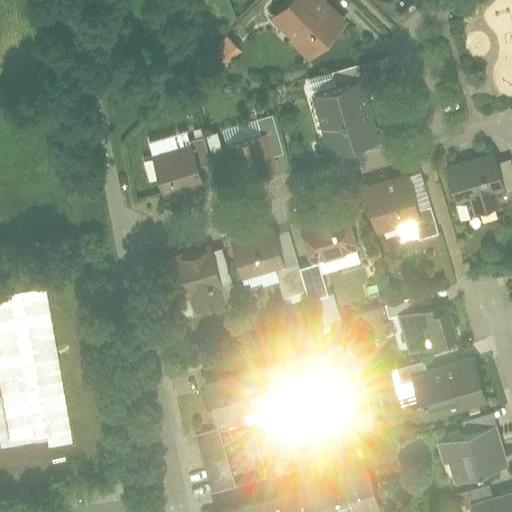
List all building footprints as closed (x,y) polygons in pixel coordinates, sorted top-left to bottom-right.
[(337,0),(264,0),(302,39),(340,3),(337,0)] [(220,64),(236,49),(224,36),(208,51),(220,64)] [(367,77),(314,93),(332,151),(384,134),(367,77)] [(212,131),(201,134),(206,151),(217,148),(212,131)] [(263,131),(221,144),(233,184),(275,172),(263,131)] [(196,140),(155,152),(167,193),(208,182),(196,140)] [(489,148),(442,163),(454,200),(468,196),(473,210),(497,202),(493,190),(502,187),(489,148)] [(406,171),(360,185),(374,230),(419,216),(406,171)] [(343,205),(294,220),(308,263),(356,248),(343,205)] [(274,224),(228,237),(240,279),(285,266),(274,224)] [(224,303),(208,248),(168,260),(179,295),(187,293),(192,312),(224,303)] [(454,336),(445,304),(432,307),(430,302),(394,311),(405,350),(454,336)] [(348,374),(336,334),(308,342),(320,382),(348,374)] [(320,382),(308,342),(280,351),(293,391),(320,382)] [(293,391),(280,351),(253,359),(265,399),(293,391)] [(486,401),(472,354),(408,373),(421,419),(486,401)] [(265,399),(253,359),(225,368),(237,408),(265,399)] [(237,408),(225,368),(197,376),(209,416),(237,408)] [(506,461),(494,421),(438,438),(450,478),(506,461)] [(198,432),(214,491),(238,485),(223,426),(198,432)] [(378,498),(365,458),(339,466),(351,506),(378,498)] [(333,511),(351,506),(339,466),(312,475),(323,511),(333,511)] [(323,511),(312,475),(286,483),(294,511),(323,511)] [(294,511),(286,483),(259,491),(265,511),(294,511)] [(511,511),(511,487),(467,502),(469,511),(511,511)] [(265,511),(259,491),(233,500),(236,511),(265,511)] [(236,511),(233,500),(206,508),(207,511),(236,511)]
